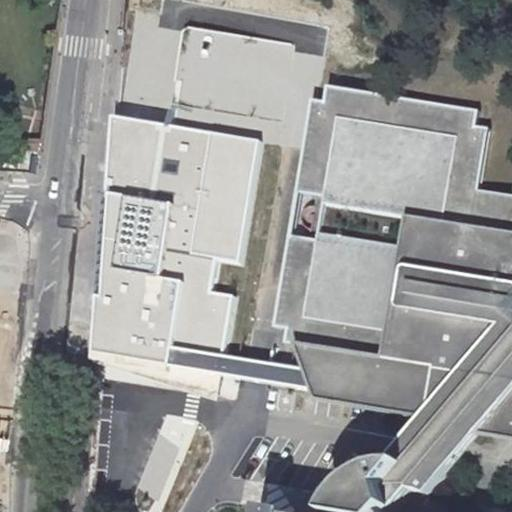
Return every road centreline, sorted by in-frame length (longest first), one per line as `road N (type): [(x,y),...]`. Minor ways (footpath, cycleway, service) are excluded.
road 1 (secondary): [(0,424),(22,199)]
road 2 (secondary): [(22,199),(47,0)]
